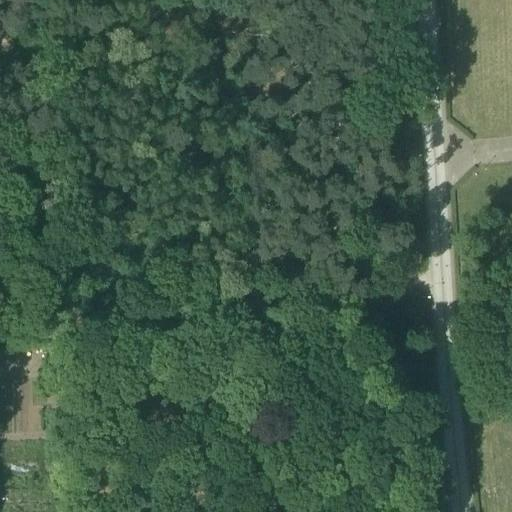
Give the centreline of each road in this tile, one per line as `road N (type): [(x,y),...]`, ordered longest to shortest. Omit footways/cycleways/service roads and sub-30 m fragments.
road 1 (residential): [(463,511),(433,149)]
road 2 (residential): [(433,149),(423,0)]
